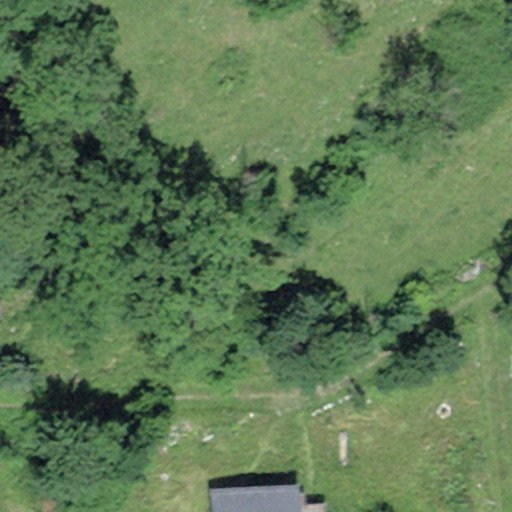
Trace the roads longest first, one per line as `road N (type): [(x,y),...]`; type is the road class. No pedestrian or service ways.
road 1 (track): [(511,277),(352,367),(316,384),(273,390)]
road 2 (track): [(511,511),(496,340),(505,281)]
